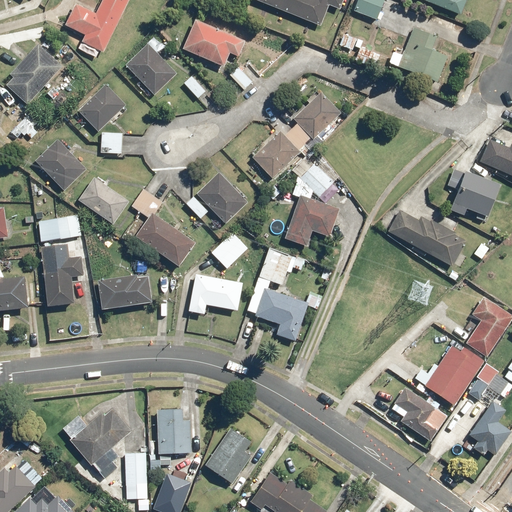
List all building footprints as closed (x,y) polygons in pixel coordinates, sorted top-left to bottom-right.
[(74,5),(64,26),(85,36),(81,43),(101,53),(128,0),(102,0),(95,15),(74,5)] [(251,0),(251,2),(320,27),(327,6),(339,11),(343,0),(251,0)] [(358,0),(354,11),(376,20),(383,0),(358,0)] [(419,0),(458,16),(464,0),(419,0)] [(188,32),(181,51),(222,68),(228,55),(235,58),(242,42),(193,21),(189,32),(188,32)] [(429,49),(433,38),(411,29),(407,38),(395,64),(436,84),(448,58),(429,49)] [(63,42),(52,53),(70,72),(81,62),(63,42)] [(2,81),(26,104),(61,68),(38,45),(2,81)] [(147,47),(125,67),(152,96),(174,75),(147,47)] [(357,47),(350,61),(369,70),(376,55),(357,47)] [(245,69),(242,72),(238,67),(228,75),(242,92),(252,83),(255,80),(245,69)] [(205,92),(192,76),(182,84),(196,100),(205,92)] [(77,112),(96,131),(122,106),(103,87),(77,112)] [(323,91),(252,160),(272,180),(343,111),(323,91)] [(120,135),(101,135),(101,155),(120,155),(120,135)] [(511,142),(490,135),(479,163),(511,174),(511,142)] [(54,140),(32,161),(62,191),(83,170),(54,140)] [(315,166),(300,180),(316,197),(331,183),(315,166)] [(485,217),(498,185),(461,171),(449,203),(485,217)] [(220,174),(197,195),(223,224),(246,204),(220,174)] [(93,178),(78,199),(112,223),(127,202),(93,178)] [(131,206),(148,219),(135,238),(180,268),(196,244),(155,217),(157,214),(153,211),(159,203),(143,192),(138,199),(137,198),(131,206)] [(313,201),(313,202),(298,197),(283,239),(306,247),(311,231),(327,237),(337,209),(313,201)] [(209,214),(193,198),(185,206),(201,222),(209,214)] [(401,207),(388,233),(453,265),(466,239),(401,207)] [(58,218),(60,238),(80,235),(78,216),(58,218)] [(232,238),(211,257),(224,271),(245,252),(232,238)] [(39,250),(45,308),(70,306),(67,279),(83,277),(81,256),(65,257),(64,248),(39,250)] [(288,258),(266,251),(256,280),(278,287),(288,258)] [(206,315),(208,305),(232,310),(238,283),(193,274),(188,301),(189,302),(187,311),(206,315)] [(95,283),(99,312),(148,306),(144,277),(95,283)] [(0,281),(0,310),(25,309),(22,280),(0,281)] [(306,302),(261,289),(252,318),(278,325),(274,338),(294,344),(306,302)] [(459,340),(484,357),(511,317),(486,300),(459,340)] [(422,390),(452,409),(481,363),(450,344),(422,390)] [(511,353),(503,365),(511,371),(511,353)] [(495,374),(497,372),(485,363),(474,377),(476,379),(486,386),(495,374)] [(467,391),(477,398),(479,396),(486,386),(476,379),(467,391)] [(431,409),(404,388),(392,402),(407,414),(400,423),(426,443),(435,433),(421,422),(431,409)] [(492,457),(511,431),(511,429),(496,417),(501,411),(491,403),(479,419),(480,420),(466,437),(492,457)] [(157,411),(158,454),(188,453),(187,410),(157,411)] [(71,445),(90,466),(127,432),(107,411),(71,445)] [(228,428),(201,465),(219,479),(221,476),(232,483),(251,457),(241,450),(246,442),(228,428)] [(144,455),(124,456),(127,485),(146,483),(144,455)] [(0,466),(0,511),(7,511),(35,485),(9,458),(0,466)] [(170,471),(155,507),(166,511),(179,511),(193,481),(170,471)] [(269,472),(249,501),(266,511),(326,511),(327,510),(269,472)] [(73,511),(76,510),(59,493),(50,503),(44,497),(39,501),(32,493),(13,511),(73,511)]
